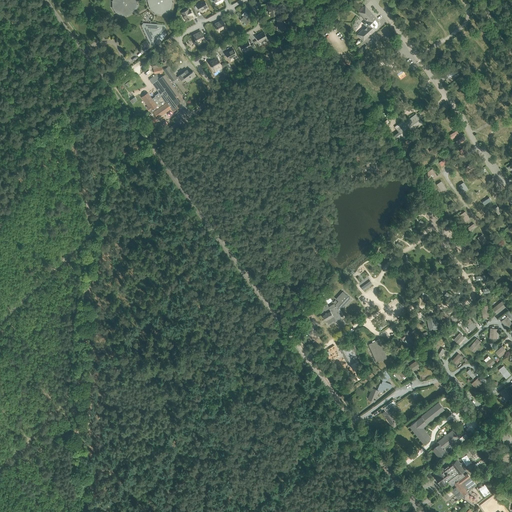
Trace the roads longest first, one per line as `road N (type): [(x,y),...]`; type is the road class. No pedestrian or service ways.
road 1 (unclassified): [(418,511),(149,144)]
road 2 (unclassified): [(149,144),(344,0)]
road 3 (unclassified): [(149,144),(44,0)]
